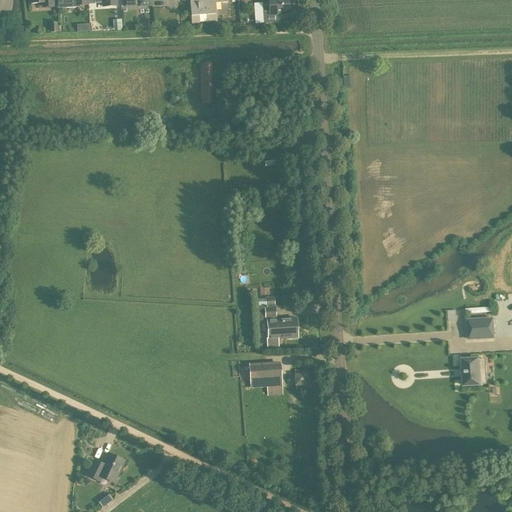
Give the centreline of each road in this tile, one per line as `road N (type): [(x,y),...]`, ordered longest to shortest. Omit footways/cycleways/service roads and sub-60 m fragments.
road 1 (tertiary): [(351,511),(314,0)]
road 2 (track): [(0,370),(299,511)]
